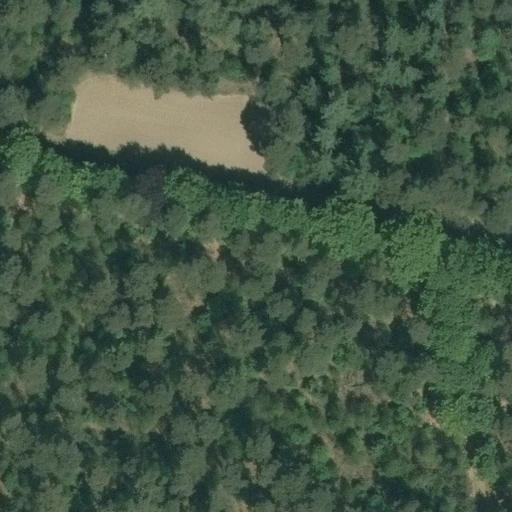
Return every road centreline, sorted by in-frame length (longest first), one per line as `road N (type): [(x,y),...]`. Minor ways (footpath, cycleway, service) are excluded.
road 1 (track): [(511,247),(131,153),(0,102)]
road 2 (track): [(484,511),(443,232),(444,0)]
